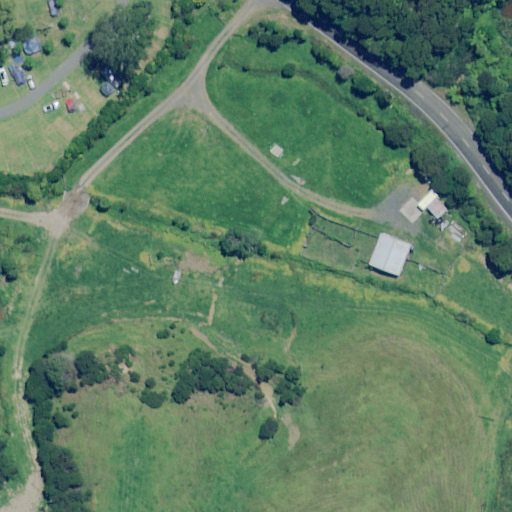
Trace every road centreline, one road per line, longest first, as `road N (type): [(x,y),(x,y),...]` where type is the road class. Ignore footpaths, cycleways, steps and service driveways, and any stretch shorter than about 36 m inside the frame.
road 1 (track): [(257,0),(45,226),(0,218)]
road 2 (tertiary): [(296,0),(459,132),(511,202)]
